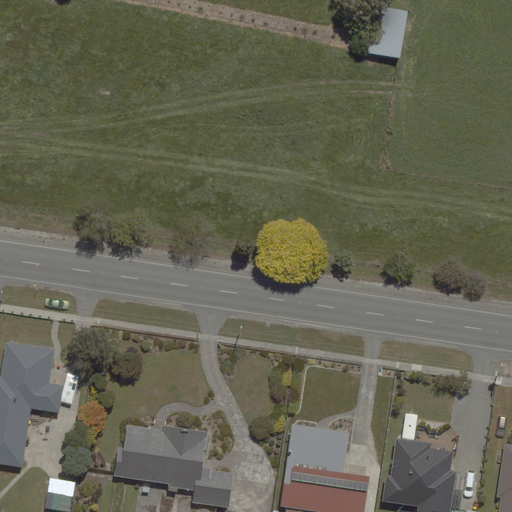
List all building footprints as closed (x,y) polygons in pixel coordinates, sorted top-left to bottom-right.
[(399,65),(408,17),(376,11),(366,59),(399,65)] [(55,355),(1,347),(0,353),(0,465),(24,469),(33,413),(57,417),(61,390),(50,389),(55,355)] [(207,439),(128,427),(120,481),(195,492),(193,505),(229,510),(234,476),(202,471),(207,439)] [(349,437),(296,429),(284,511),(288,511),(368,511),(373,480),(343,476),(349,437)] [(448,511),(456,454),(397,446),(389,505),(417,509),(416,511),(448,511)] [(511,511),(511,449),(506,448),(496,511),(511,511)] [(69,511),(72,492),(46,490),(43,511),(69,511)]
